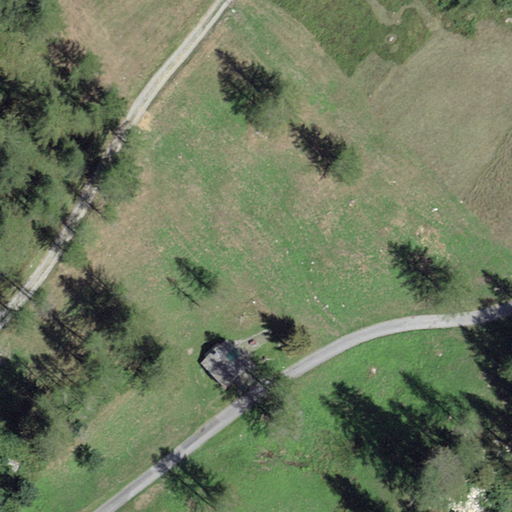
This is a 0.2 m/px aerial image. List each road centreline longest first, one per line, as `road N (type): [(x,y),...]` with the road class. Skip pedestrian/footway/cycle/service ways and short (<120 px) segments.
road 1 (track): [(511,307),(477,321),(403,323),(337,343),(265,385),(101,511)]
road 2 (track): [(0,319),(53,253),(142,105),(220,0)]
